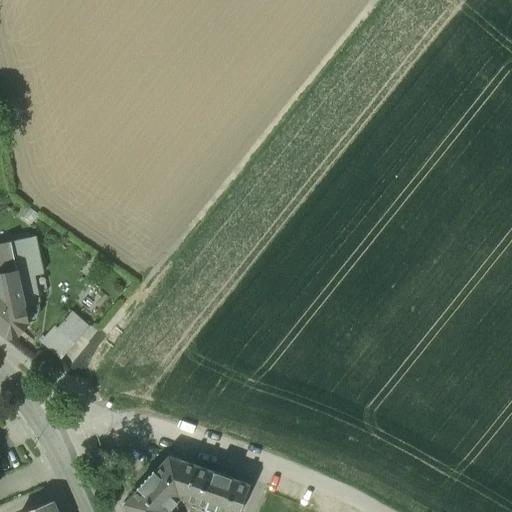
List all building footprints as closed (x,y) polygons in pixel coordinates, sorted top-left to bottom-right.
[(19,240),(10,242),(15,261),(23,259),(19,240)] [(10,242),(0,244),(0,273),(16,270),(15,261),(10,242)] [(23,259),(15,261),(16,270),(18,278),(43,272),(39,256),(23,259)] [(16,270),(0,273),(0,277),(3,292),(0,292),(0,330),(7,336),(7,337),(17,336),(28,322),(18,278),(16,270)] [(73,310),(58,329),(76,343),(91,324),(73,310)] [(167,455),(153,471),(152,470),(138,486),(139,487),(124,504),(126,511),(166,511),(179,498),(206,508),(205,509),(214,511),(216,511),(219,511),(238,511),(249,483),(230,477),(231,476),(214,470),(214,471),(167,455)] [(58,511),(53,500),(25,511),(58,511)]
